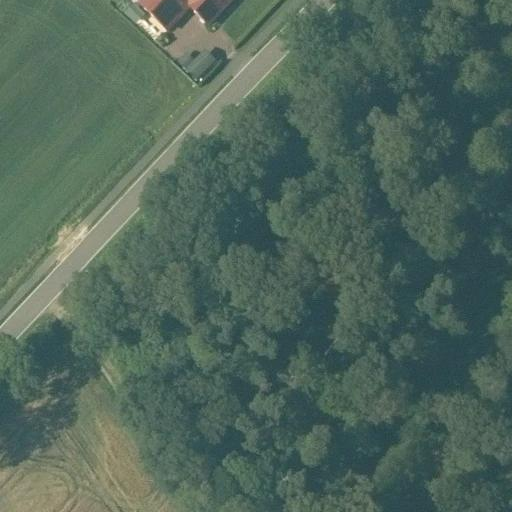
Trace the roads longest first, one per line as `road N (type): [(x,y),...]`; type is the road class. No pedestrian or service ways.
road 1 (unclassified): [(0,345),(326,0)]
road 2 (track): [(46,296),(202,511)]
